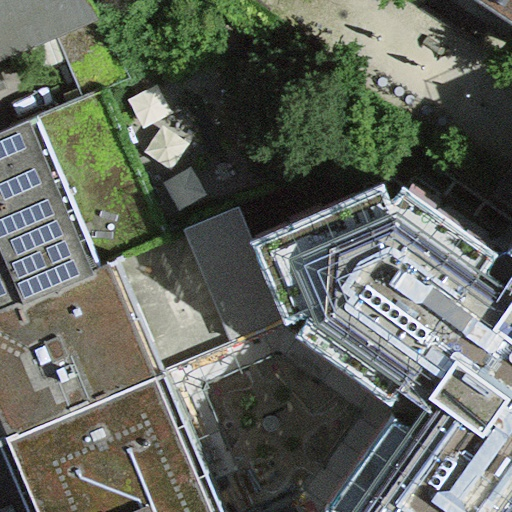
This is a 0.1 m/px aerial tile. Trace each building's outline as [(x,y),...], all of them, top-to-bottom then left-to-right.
[(104,87),(131,76),(88,0),(0,0),(0,54),(55,31),(83,97),(104,87)] [(511,0),(495,0),(511,11),(511,170),(509,168),(493,191),(511,204),(511,0)] [(0,307),(105,263),(169,236),(104,87),(83,97),(0,131),(0,307)] [(237,206),(190,227),(237,337),(267,325),(285,317),(252,242),(237,206)] [(380,278),(308,308),(285,317),(267,325),(346,511),(414,511),(477,486),(511,511),(511,208),(427,316),(380,278)] [(285,317),(308,308),(276,232),(252,242),(285,317)] [(0,436),(13,431),(164,367),(135,299),(123,304),(105,263),(0,307),(0,436)] [(237,337),(164,367),(13,431),(26,462),(12,468),(24,497),(29,509),(43,503),(47,511),(346,511),(267,325),(237,337)]
